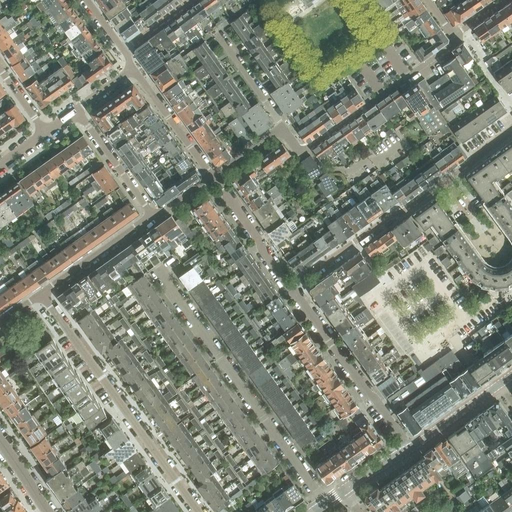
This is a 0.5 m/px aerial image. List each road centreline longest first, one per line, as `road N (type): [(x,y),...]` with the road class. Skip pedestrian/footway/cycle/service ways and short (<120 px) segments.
road 1 (residential): [(325,503),(159,268)]
road 2 (residential): [(199,511),(41,293)]
road 3 (residential): [(284,127),(302,151),(459,37)]
road 4 (residential): [(407,449),(293,290)]
road 5 (residential): [(293,290),(448,179)]
road 6 (residential): [(293,290),(213,176)]
road 7 (residential): [(213,176),(132,69)]
road 8 (residential): [(41,293),(151,217)]
road 9 (residential): [(77,108),(151,217)]
